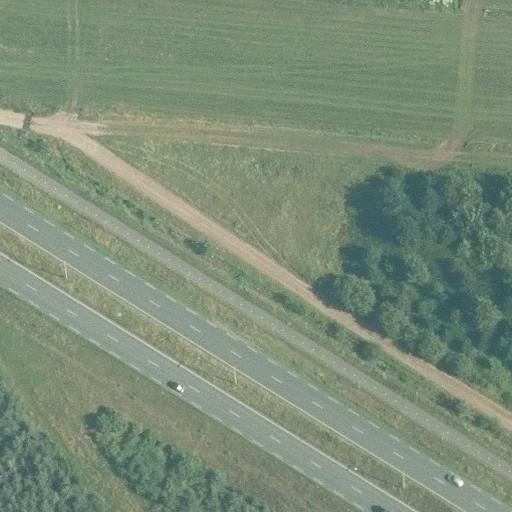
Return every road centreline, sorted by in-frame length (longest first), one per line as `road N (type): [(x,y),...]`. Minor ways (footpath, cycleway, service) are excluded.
road 1 (track): [(0,117),(57,128),(511,423)]
road 2 (primary): [(495,511),(0,208)]
road 3 (primary): [(0,274),(383,511)]
